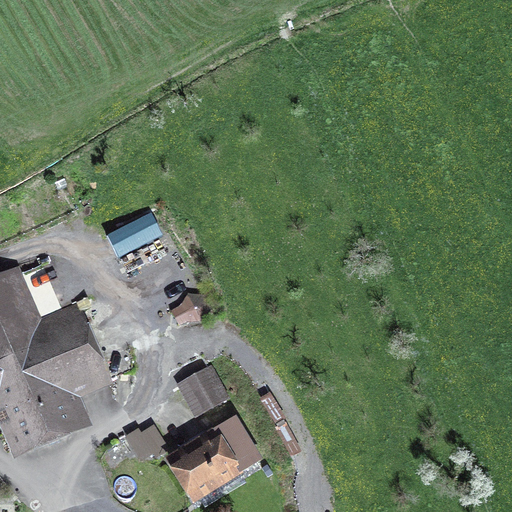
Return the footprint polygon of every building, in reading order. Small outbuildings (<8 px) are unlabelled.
[(154,215),(107,234),(118,260),(165,240),(154,215)] [(42,328),(19,276),(0,284),(0,433),(16,469),(94,434),(82,407),(112,394),(76,313),(42,328)] [(171,308),(181,325),(203,313),(194,295),(171,308)] [(209,369),(178,387),(195,414),(225,396),(209,369)] [(158,423),(128,436),(140,464),(171,451),(158,423)] [(256,464),(233,427),(180,460),(203,497),(256,464)]
